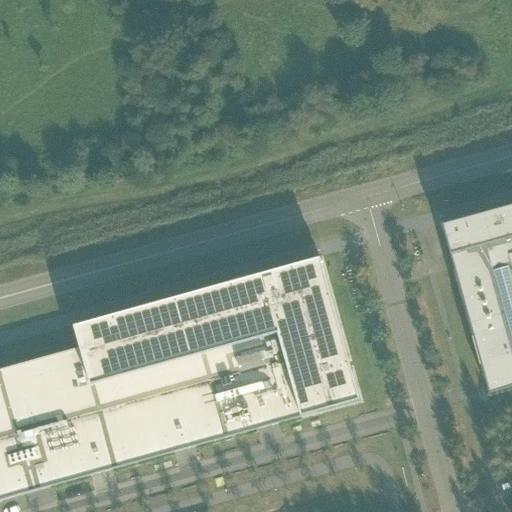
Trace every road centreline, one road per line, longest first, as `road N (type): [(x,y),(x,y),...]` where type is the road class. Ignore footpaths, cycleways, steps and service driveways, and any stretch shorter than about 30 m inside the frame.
road 1 (tertiary): [(0,299),(365,196)]
road 2 (unclassified): [(365,196),(452,511)]
road 3 (tertiary): [(365,196),(511,156)]
